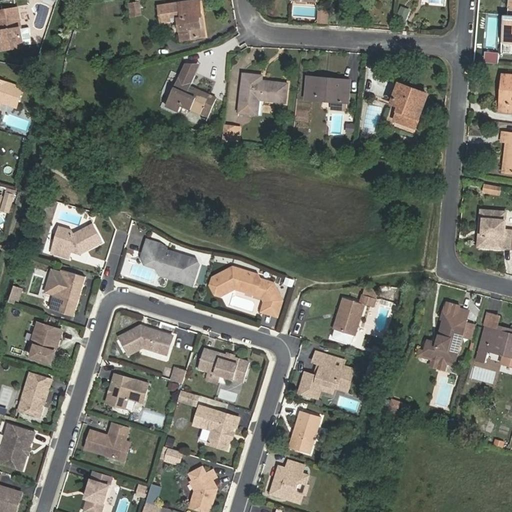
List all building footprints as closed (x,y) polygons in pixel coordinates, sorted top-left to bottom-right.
[(178,18),(180,30),(181,40),(203,37),(200,16),(202,16),(199,0),(196,0),(159,6),(161,22),(171,20),(171,17),(181,16),(181,18),(178,18)] [(511,0),(508,0),(508,7),(510,7),(509,15),(504,15),(502,44),(511,44),(511,0)] [(128,17),(140,16),(139,1),(127,2),(128,17)] [(410,11),(401,7),(398,16),(406,19),(410,11)] [(0,30),(1,31),(1,37),(0,39),(2,50),(24,46),(24,45),(22,29),(18,8),(0,10),(0,30)] [(329,11),(321,11),(320,23),(328,23),(329,11)] [(22,29),(24,45),(32,43),(30,28),(22,29)] [(483,51),(483,62),(497,63),(498,52),(483,51)] [(244,74),(239,112),(253,114),(255,99),(286,102),(288,83),(262,80),(263,75),(244,74)] [(507,93),(502,93),(501,103),(511,104),(511,74),(503,74),(502,85),(507,86),(507,93)] [(193,82),(180,76),(166,105),(180,111),(182,105),(209,117),(217,98),(195,88),(195,89),(190,87),(193,82)] [(308,77),(306,98),(333,101),(348,102),(350,80),(340,80),(340,82),(323,80),(323,78),(308,77)] [(0,107),(2,102),(17,107),(24,88),(0,79),(0,107)] [(421,114),(419,113),(426,93),(399,83),(392,103),(400,106),(395,120),(416,127),(421,114)] [(348,102),(333,101),(333,109),(348,110),(348,102)] [(355,125),(348,124),(347,131),(354,132),(355,125)] [(225,125),(223,144),(239,145),(241,127),(225,125)] [(505,159),(507,160),(506,172),(511,172),(511,133),(502,132),(500,141),(507,142),(505,159)] [(500,187),(484,184),(483,191),(499,194),(500,187)] [(18,197),(3,193),(1,200),(16,204),(18,197)] [(481,210),(480,228),(485,228),(484,231),(483,247),(511,249),(511,238),(511,230),(505,230),(507,212),(481,210)] [(70,230),(60,227),(52,253),(69,258),(71,250),(80,253),(102,241),(92,224),(73,235),(70,230)] [(160,243),(147,239),(141,257),(144,262),(148,263),(150,258),(161,261),(159,267),(159,269),(161,274),(170,277),(175,274),(183,276),(185,281),(193,283),(199,263),(197,258),(172,251),(171,255),(166,254),(165,252),(166,247),(160,243)] [(150,258),(148,263),(159,267),(161,261),(150,258)] [(208,284),(214,294),(222,296),(235,289),(260,297),(262,301),(265,302),(262,309),(277,313),(281,298),(275,286),(269,284),(272,275),(258,270),(257,273),(233,265),(213,276),(211,275),(208,284)] [(86,276),(63,269),(62,272),(59,283),(50,280),(46,291),(55,294),(51,309),(74,316),(86,276)] [(53,269),(50,280),(59,283),(62,272),(53,269)] [(293,287),(295,279),(285,276),(283,283),(293,287)] [(18,305),(22,288),(11,285),(6,302),(18,305)] [(365,287),(363,293),(376,297),(378,291),(365,287)] [(361,301),(344,296),(334,327),(335,327),(338,328),(354,333),(355,333),(365,302),(374,305),(376,297),(363,293),(361,301)] [(432,359),(446,363),(447,363),(454,365),(462,337),(466,323),(468,314),(458,311),(460,306),(448,302),(447,305),(445,304),(441,319),(444,319),(437,345),(427,343),(423,356),(432,359)] [(483,327),(485,327),(496,330),(500,317),(487,313),(483,327)] [(62,330),(38,323),(32,344),(35,345),(31,356),(52,363),(56,351),(52,350),(56,338),(59,339),(62,330)] [(466,323),(462,337),(473,340),(477,326),(466,323)] [(144,327),(123,337),(131,354),(145,348),(161,353),(164,344),(172,346),(175,337),(151,329),(150,332),(145,330),(144,327)] [(338,328),(335,327),(333,335),(334,337),(350,342),(352,341),(354,333),(338,328)] [(505,351),(511,352),(511,334),(496,330),(485,327),(480,348),(504,354),(505,351)] [(378,342),(373,357),(381,360),(387,345),(378,342)] [(250,361),(204,347),(199,367),(244,380),(250,361)] [(345,359),(316,350),(313,360),(319,361),(322,362),(318,375),(315,374),(306,371),(300,390),(318,396),(321,387),(323,381),(335,385),(348,389),(354,368),(343,364),(345,359)] [(487,352),(480,350),(477,360),(484,362),(487,352)] [(432,359),(429,368),(444,372),(446,363),(432,359)] [(175,370),(173,378),(183,381),(185,373),(175,370)] [(52,378),(31,372),(19,411),(40,418),(52,378)] [(115,373),(107,402),(126,408),(129,398),(144,402),(149,383),(115,373)] [(323,381),(321,387),(333,391),(335,385),(323,381)] [(2,385),(0,391),(0,407),(13,410),(18,388),(2,385)] [(190,394),(182,391),(179,401),(187,403),(190,394)] [(391,399),(386,410),(396,414),(401,402),(391,399)] [(240,417),(201,405),(195,423),(213,429),(209,442),(228,448),(235,425),(237,426),(240,417)] [(302,409),(291,446),(310,452),(321,415),(302,409)] [(109,435),(92,430),(86,448),(121,459),(126,440),(130,428),(113,422),(109,435)] [(36,432),(9,424),(0,454),(0,463),(23,470),(28,455),(27,452),(28,449),(30,447),(32,442),(33,442),(36,432)] [(187,440),(197,442),(199,433),(189,431),(187,440)] [(172,447),(174,438),(167,437),(165,446),(172,447)] [(131,442),(126,440),(121,459),(126,460),(131,442)] [(164,447),(160,460),(179,466),(183,452),(164,447)] [(280,465),(272,492),(284,496),(285,494),(289,495),(290,498),(302,502),(305,492),(299,490),(298,488),(300,483),(302,482),(307,483),(310,474),(303,472),(306,464),(289,459),(287,467),(280,465)] [(191,471),(194,478),(207,471),(204,465),(191,471)] [(196,489),(191,507),(207,511),(210,511),(218,487),(214,478),(218,476),(214,468),(207,471),(194,478),(197,485),(196,489)] [(101,511),(113,477),(95,472),(87,497),(89,498),(85,511),(89,511),(101,511)] [(0,478),(1,477),(0,476),(0,511),(16,511),(23,493),(0,486),(0,478)] [(305,492),(308,493),(310,484),(307,483),(302,482),(300,483),(298,488),(299,490),(305,492)] [(148,487),(140,485),(137,495),(145,497),(148,487)]
